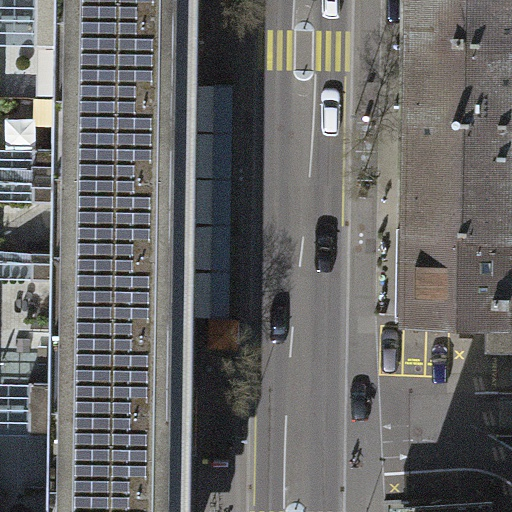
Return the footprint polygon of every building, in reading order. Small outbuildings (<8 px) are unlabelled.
[(183,113),(184,0),(0,0),(0,511),(178,511),(180,383),(183,113)] [(511,0),(411,0),(410,111),(511,112),(511,0)] [(511,112),(410,111),(411,228),(511,230),(511,112)] [(488,347),(511,347),(511,230),(411,228),(409,316),(450,317),(489,318),(488,347)] [(391,507),(391,511),(493,511),(493,500),(391,507)]
